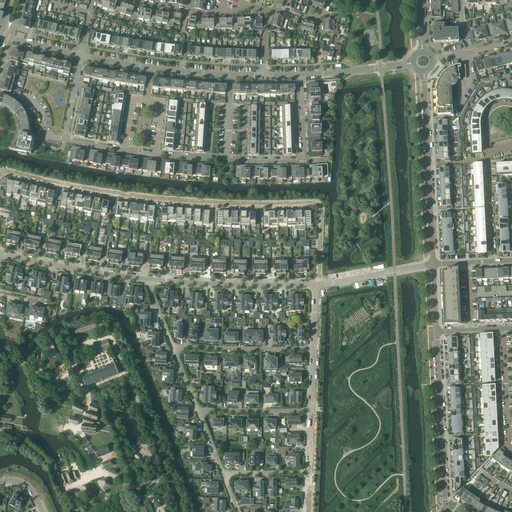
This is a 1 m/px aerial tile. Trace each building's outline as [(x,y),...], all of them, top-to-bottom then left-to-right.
[(104,0),(102,7),(108,9),(110,0),(111,0),(110,0),(104,0)] [(113,13),(116,14),(118,7),(118,8),(115,7),(117,2),(113,1),(111,0),(110,0),(108,9),(114,11),(113,13)] [(320,0),(318,8),(319,8),(319,9),(321,10),(322,9),(324,9),(325,3),(328,4),(329,0),(320,0)] [(298,5),(288,2),(288,3),(287,3),(286,5),(287,6),(286,8),(293,9),(292,12),(299,14),(300,11),(296,10),(298,5)] [(26,6),(26,8),(34,10),(36,11),(37,6),(26,3),(26,5),(26,6)] [(119,12),(125,14),(128,6),(126,5),(122,4),(121,9),(118,8),(118,7),(116,14),(119,15),(119,12)] [(130,19),(134,20),(136,13),(135,13),(135,14),(132,13),(134,8),(130,7),(131,6),(128,6),(125,14),(131,16),(130,19)] [(138,18),(144,19),(146,10),(143,9),(143,10),(139,9),(138,14),(136,14),(136,13),(134,20),(137,20),(138,18)] [(149,23),(152,23),(154,16),(151,16),(152,11),(148,11),(148,10),(146,10),(144,19),(150,20),(149,23)] [(156,21),(162,22),(163,13),(161,13),(157,12),(156,18),(154,17),(154,16),(152,23),(155,24),(156,21)] [(442,12),(431,12),(431,18),(436,18),(436,21),(444,20),(444,17),(442,17),(442,12)] [(167,26),(170,26),(171,19),(171,20),(168,20),(169,15),(166,14),(163,13),(162,22),(168,23),(167,26)] [(274,19),(274,20),(287,23),(288,18),(289,18),(290,15),(283,13),(282,16),(276,14),(275,16),(274,16),(274,18),(274,19)] [(171,19),(170,26),(173,27),(174,23),(180,24),(181,15),(179,14),(179,15),(175,14),(174,21),(171,20),(171,19)] [(325,24),(325,25),(337,26),(338,22),(339,22),(340,17),(330,16),(330,20),(326,19),(325,21),(324,23),(325,24)] [(194,31),(198,32),(198,25),(198,24),(198,25),(195,25),(196,18),(193,17),(190,17),(188,27),(194,28),(194,31)] [(31,21),(23,18),(21,24),(22,24),(23,27),(22,27),(30,29),(30,27),(35,29),(37,22),(31,20),(31,21)] [(256,20),(253,20),(253,23),(253,30),(256,30),(262,30),(262,28),(262,20),(262,18),(259,18),(259,19),(258,19),(256,19),(256,20)] [(217,24),(217,31),(220,31),(220,29),(226,28),(226,19),(223,19),(223,20),(220,20),(220,25),(217,25),(217,24)] [(228,19),(226,19),(226,28),(232,28),(232,31),(235,31),(235,24),(235,25),(232,25),(232,19),(228,19)] [(235,24),(235,31),(244,30),(244,28),(244,19),(241,19),(238,19),(238,24),(235,25),(235,24)] [(246,19),(244,19),(244,28),(250,28),(250,31),(252,30),(253,30),(253,23),(253,24),(250,24),(250,19),(246,19)] [(304,30),(307,31),(310,21),(309,21),(308,20),(306,19),(305,20),(304,20),(302,26),(299,25),(297,32),(303,34),(304,30)] [(500,23),(497,24),(499,35),(502,34),(505,33),(504,31),(507,30),(505,19),(501,20),(500,23)] [(198,25),(198,32),(202,31),(202,29),(208,29),(208,20),(205,20),(202,20),(202,25),(199,26),(199,25),(198,25)] [(210,20),(208,20),(208,29),(214,29),(214,31),(217,31),(217,24),(217,25),(214,25),(214,20),(210,20)] [(287,23),(274,20),(274,21),(273,21),(272,23),(273,25),(272,26),(279,28),(278,31),(285,32),(286,29),(285,29),(287,23)] [(45,31),(47,32),(50,21),(47,21),(45,21),(44,21),(44,22),(42,31),(45,32),(45,31)] [(310,21),(307,31),(310,32),(309,35),(315,37),(316,30),(313,29),(315,23),(314,22),(313,21),(311,21),(310,21)] [(52,34),(58,35),(60,24),(55,23),(52,34)] [(491,23),(487,24),(490,35),(493,34),(494,36),(496,35),(497,36),(499,35),(497,24),(493,25),(491,23)] [(58,35),(63,37),(65,27),(66,25),(60,24),(58,35)] [(458,28),(443,29),(442,28),(444,28),(444,24),(432,24),(432,38),(437,42),(440,42),(459,42),(458,28)] [(483,28),(479,29),(482,40),(485,39),(488,38),(487,36),(490,35),(487,24),(483,25),(483,28)] [(337,26),(325,25),(325,26),(324,27),(324,29),(325,30),(325,31),(330,31),(329,35),(339,35),(339,32),(337,31),(337,26)] [(76,30),(74,39),(77,40),(77,39),(79,39),(81,31),(82,32),(83,28),(76,27),(76,30)] [(482,40),(479,29),(475,30),(474,27),(470,29),(473,40),(473,39),(476,39),(476,41),(479,40),(482,40)] [(326,57),(327,57),(329,47),(323,46),(324,42),(321,41),(319,49),(322,49),(321,56),(322,56),(323,57),(325,57),(326,57)] [(329,47),(327,57),(328,57),(328,58),(330,59),(331,58),(333,58),(333,55),(339,56),(342,46),(335,45),(334,48),(329,47)] [(11,61),(19,64),(19,63),(22,64),(22,63),(23,61),(22,61),(25,53),(24,53),(24,54),(13,50),(10,58),(12,59),(11,61)] [(28,54),(25,53),(22,61),(23,61),(22,63),(28,65),(28,63),(31,53),(28,52),(28,53),(28,54)] [(505,54),(501,55),(503,66),(510,64),(507,55),(505,55),(505,54)] [(497,57),(495,58),(497,67),(498,69),(504,68),(503,66),(501,55),(498,56),(497,56),(497,57)] [(39,57),(36,56),(34,64),(40,66),(42,56),(40,56),(39,57)] [(45,57),(42,56),(40,66),(39,68),(45,69),(46,67),(48,59),(45,58),(45,57)] [(493,57),(489,58),(491,69),(497,67),(495,58),(493,58),(493,57)] [(51,60),(48,59),(46,67),(52,69),(54,59),(51,58),(51,59),(51,60)] [(485,60),(483,61),(485,70),(491,69),(489,58),(486,59),(485,59),(484,59),(485,60)] [(485,70),(483,61),(481,61),(480,60),(481,60),(475,61),(475,62),(478,74),(483,72),(482,71),(485,70)] [(9,64),(8,67),(17,69),(18,66),(19,64),(11,61),(10,61),(11,61),(10,64),(9,64)] [(63,63),(60,62),(58,70),(63,72),(66,62),(63,61),(63,62),(63,63)] [(68,62),(66,62),(63,72),(63,73),(69,75),(69,73),(71,65),(68,64),(68,63),(68,62)] [(438,115),(437,115),(436,115),(451,115),(451,116),(453,116),(453,111),(451,111),(449,85),(451,86),(452,86),(453,85),(454,85),(455,84),(456,83),(457,82),(457,81),(457,80),(466,79),(465,65),(460,65),(458,65),(456,66),(453,66),(451,67),(449,68),(447,69),(445,71),(444,72),(443,73),(442,75),(441,76),(440,78),(441,78),(440,81),(437,80),(436,82),(436,85),(435,88),(436,88),(436,91),(435,91),(435,96),(437,96),(437,99),(435,99),(436,103),(437,103),(437,107),(436,107),(436,111),(437,111),(438,115)] [(84,76),(90,77),(92,68),(86,66),(86,68),(86,67),(84,73),(85,73),(84,76)] [(8,70),(7,73),(16,75),(17,69),(8,67),(7,69),(8,70)] [(5,75),(5,78),(14,81),(16,81),(18,76),(16,75),(7,73),(7,76),(6,76),(5,75)] [(5,81),(4,84),(13,87),(14,81),(5,78),(4,81),(5,81)] [(13,87),(4,84),(3,87),(2,87),(1,90),(11,93),(13,87)] [(310,90),(310,94),(320,93),(320,84),(318,84),(311,84),(311,85),(307,85),(307,90),(310,90)] [(494,92),(492,92),(495,100),(497,100),(499,99),(500,99),(499,90),(496,91),(494,92)] [(487,93),(485,94),(491,103),(492,102),(494,101),(495,100),(492,92),(491,91),(489,92),(487,93)] [(307,98),(308,103),(319,102),(318,98),(320,98),(320,93),(310,94),(310,98),(307,98)] [(481,97),(479,99),(487,106),(488,105),(489,104),(491,103),(485,94),(483,96),(481,97)] [(3,104),(7,105),(11,97),(8,95),(7,96),(5,96),(3,104)] [(7,105),(10,108),(15,101),(14,100),(14,98),(11,97),(7,105)] [(81,101),(80,104),(91,106),(93,106),(94,101),(92,101),(81,98),(81,99),(83,99),(82,101),(81,101)] [(475,105),(476,106),(484,110),(485,109),(486,107),(487,106),(479,99),(477,101),(476,103),(475,105)] [(10,108),(14,110),(20,104),(18,101),(17,102),(15,101),(10,108)] [(310,108),(311,112),(321,111),(321,107),(319,107),(319,102),(308,103),(308,108),(310,108)] [(14,110),(16,114),(23,109),(22,107),(23,106),(20,104),(14,110)] [(474,110),(473,112),(481,115),(482,113),(483,112),(484,110),(476,106),(475,108),(474,110)] [(16,114),(19,117),(27,113),(26,110),(24,110),(23,109),(16,114)] [(79,111),(78,114),(91,117),(92,112),(90,111),(79,109),(80,109),(80,111),(79,111)] [(308,116),(308,121),(319,120),(319,116),(321,116),(321,111),(311,112),(311,116),(308,116)] [(470,116),(469,118),(480,120),(480,118),(481,117),(481,115),(473,112),(471,111),(470,114),(470,116)] [(19,117),(20,121),(28,119),(28,117),(29,116),(27,113),(19,117)] [(78,116),(77,120),(90,122),(91,117),(78,114),(78,115),(79,115),(79,117),(78,116)] [(437,124),(437,127),(448,126),(448,118),(442,118),(442,121),(437,121),(437,122),(438,122),(438,124),(437,124)] [(76,122),(76,125),(87,127),(89,128),(90,122),(77,120),(78,120),(78,122),(76,122)] [(311,126),(311,130),(321,129),(321,125),(319,125),(319,120),(308,121),(308,126),(311,126)] [(309,134),(309,139),(320,138),(320,134),(322,134),(321,129),(311,130),(311,134),(309,134)] [(30,136),(21,134),(20,136),(19,136),(19,138),(18,140),(17,142),(15,144),(14,146),(12,147),(13,150),(19,151),(18,154),(20,154),(21,155),(22,155),(24,155),(25,155),(27,155),(27,153),(31,154),(34,139),(29,138),(30,137),(30,136)] [(312,144),(312,148),(322,147),(322,143),(320,143),(320,138),(309,139),(309,144),(312,144)] [(75,161),(79,161),(81,151),(77,151),(78,148),(73,147),(72,152),(68,151),(67,156),(71,157),(70,158),(75,159),(75,161)] [(322,147),(312,148),(312,152),(309,152),(309,157),(320,157),(320,152),(322,152),(322,147)] [(84,160),(88,161),(90,150),(85,149),(85,152),(81,151),(79,161),(83,162),(84,160)] [(93,164),(97,165),(99,155),(95,154),(95,151),(90,150),(88,161),(93,162),(93,164)] [(102,164),(106,164),(108,153),(103,153),(103,155),(99,155),(97,165),(101,165),(102,164)] [(111,167),(115,168),(117,157),(113,157),(113,154),(108,153),(106,164),(111,165),(111,167)] [(450,153),(438,154),(439,154),(440,156),(438,156),(438,159),(444,159),(444,162),(450,162),(450,153)] [(119,166),(124,167),(126,156),(121,155),(120,158),(117,157),(115,168),(119,168),(119,166)] [(129,170),(133,170),(134,160),(131,160),(131,157),(126,156),(124,167),(129,168),(129,170)] [(138,169),(142,170),(144,159),(139,158),(138,161),(134,160),(133,170),(137,171),(138,169)] [(147,172),(151,173),(152,162),(148,162),(149,159),(144,159),(142,170),(147,170),(147,172)] [(156,171),(160,172),(162,161),(157,160),(156,163),(152,162),(151,173),(155,173),(156,171)] [(165,174),(169,174),(170,164),(166,164),(167,161),(162,161),(160,172),(165,172),(165,174)] [(174,173),(178,173),(179,162),(174,162),(174,165),(170,164),(169,174),(173,175),(174,173)] [(183,176),(187,176),(188,166),(184,166),(185,163),(179,162),(178,173),(183,174),(183,176)] [(192,175),(197,175),(197,164),(192,163),(192,166),(188,166),(187,176),(192,176),(192,175)] [(201,177),(206,177),(206,167),(202,167),(203,164),(197,164),(197,175),(201,175),(201,177)] [(206,167),(206,177),(210,178),(210,176),(215,176),(216,165),(210,165),(210,167),(206,167)] [(314,165),(309,166),(309,177),(314,177),(314,178),(318,178),(318,168),(314,168),(314,165)] [(322,168),(318,168),(318,178),(323,178),(323,176),(328,176),(327,165),(322,165),(322,168)] [(439,171),(439,174),(451,173),(450,165),(444,165),(445,168),(439,168),(439,169),(440,169),(440,171),(439,171)] [(241,179),(246,179),(246,169),(242,169),(242,166),(237,166),(236,177),(241,177),(241,179)] [(250,177),(255,177),(255,166),(250,166),(250,169),(246,169),(246,179),(250,179),(250,177)] [(260,179),(264,179),(264,169),(260,169),(260,166),(255,166),(255,177),(260,177),(260,179)] [(264,169),(264,179),(268,179),(268,178),(273,178),(273,166),(268,166),(268,169),(264,169)] [(278,166),(273,166),(273,178),(278,178),(278,179),(282,179),(282,169),(278,169),(278,166)] [(286,169),(282,169),(282,179),(286,179),(286,177),(291,177),(291,166),(286,166),(286,169)] [(296,166),(291,166),(291,177),(296,177),(296,179),(300,179),(300,169),(296,169),(296,166)] [(304,169),(300,169),(300,179),(305,179),(304,177),(309,177),(309,166),(304,166),(304,169)] [(11,195),(14,181),(14,182),(7,180),(6,180),(6,194),(11,195)] [(20,196),(23,184),(23,183),(23,185),(20,184),(20,183),(15,182),(14,181),(11,195),(12,194),(20,195),(20,196)] [(28,200),(29,200),(32,186),(31,187),(29,186),(29,185),(23,184),(20,196),(21,196),(29,198),(28,200)] [(37,202),(41,188),(40,189),(37,188),(38,187),(32,186),(29,200),(37,202)] [(46,203),(49,190),(49,191),(46,190),(46,189),(41,188),(37,202),(38,202),(38,200),(46,202),(46,203)] [(50,190),(49,190),(46,203),(46,206),(53,207),(54,201),(53,201),(53,199),(54,199),(53,199),(55,192),(55,191),(50,190)] [(65,208),(66,208),(68,193),(68,194),(63,193),(63,192),(62,192),(60,206),(66,207),(65,208)] [(74,209),(75,209),(77,195),(77,196),(74,196),(74,195),(68,194),(68,193),(66,208),(74,209)] [(83,211),(86,196),(85,198),(83,197),(83,196),(77,195),(75,209),(75,207),(84,209),(83,211)] [(92,212),(95,198),(94,199),(91,199),(92,198),(86,197),(86,196),(83,211),(84,211),(92,212)] [(101,214),(104,200),(103,200),(103,201),(100,200),(100,199),(95,198),(92,212),(93,210),(101,212),(101,214)] [(104,200),(101,214),(101,213),(107,214),(109,201),(104,200)] [(452,200),(440,201),(442,201),(442,203),(441,203),(441,207),(446,206),(447,209),(452,209),(452,200)] [(121,216),(130,217),(131,203),(131,205),(128,204),(128,203),(123,203),(123,202),(122,202),(121,216)] [(130,217),(139,218),(140,204),(140,206),(137,205),(137,204),(132,204),(132,203),(131,203),(130,217)] [(147,220),(149,206),(149,207),(146,206),(140,205),(140,204),(139,218),(139,217),(148,218),(147,220)] [(176,223),(177,208),(177,209),(174,209),(174,208),(168,208),(167,222),(167,220),(176,221),(176,223)] [(185,223),(186,209),(186,210),(183,210),(183,209),(177,209),(177,208),(176,223),(185,223)] [(194,222),(195,210),(195,211),(192,211),(192,210),(186,209),(185,223),(185,221),(194,222)] [(203,224),(204,210),(204,212),(201,211),(201,210),(195,210),(194,222),(203,223),(203,224)] [(231,226),(232,226),(232,211),(232,213),(229,212),(223,211),(223,226),(223,225),(231,226)] [(240,226),(241,226),(241,212),(241,213),(238,213),(238,212),(232,212),(232,211),(232,226),(240,226)] [(278,212),(278,226),(279,226),(278,224),(287,224),(287,226),(287,211),(287,213),(284,213),(284,212),(278,212)] [(287,211),(287,226),(288,226),(296,225),(296,226),(296,211),(296,212),(293,212),(287,212),(287,211)] [(296,211),(296,226),(297,226),(297,225),(305,225),(305,211),(305,212),(302,212),(302,211),(296,212),(296,211)] [(305,211),(305,225),(305,228),(313,228),(313,223),(311,223),(311,211),(305,211)] [(441,217),(441,220),(453,219),(452,211),(447,211),(447,214),(441,214),(441,215),(442,215),(442,217),(441,217)] [(241,226),(250,226),(250,212),(250,213),(247,213),(247,212),(241,212),(241,226)] [(269,212),(269,226),(270,226),(278,226),(278,212),(278,213),(275,213),(275,212),(269,212)] [(6,243),(11,245),(14,230),(13,232),(6,230),(6,235),(6,236),(6,237),(5,244),(6,244),(6,243)] [(14,230),(11,245),(16,246),(16,243),(19,243),(18,243),(19,239),(20,239),(20,238),(21,232),(14,230)] [(26,248),(31,249),(34,235),(27,233),(28,233),(27,233),(26,240),(25,240),(26,240),(25,244),(24,244),(24,245),(27,245),(26,248)] [(34,235),(31,249),(36,250),(37,247),(39,248),(39,247),(40,243),(41,238),(34,237),(34,235)] [(47,253),(52,253),(54,239),(53,241),(47,239),(46,244),(46,245),(45,249),(47,249),(46,253),(47,253)] [(54,239),(52,253),(57,254),(57,251),(59,252),(60,247),(62,240),(54,239)] [(67,256),(72,257),(75,243),(68,241),(66,248),(66,253),(65,253),(68,253),(67,256)] [(75,243),(72,257),(77,258),(77,259),(78,255),(80,256),(80,255),(81,251),(82,246),(81,245),(81,246),(75,245),(75,243)] [(88,260),(93,261),(95,246),(95,248),(88,247),(88,246),(87,252),(86,256),(86,257),(88,257),(88,260)] [(95,246),(93,261),(98,262),(98,259),(101,259),(101,254),(102,247),(95,246)] [(454,246),(443,247),(444,247),(444,249),(443,249),(443,252),(449,252),(449,255),(455,254),(454,246)] [(109,263),(114,264),(116,249),(109,248),(108,248),(107,255),(108,255),(107,260),(107,259),(107,260),(109,260),(109,264),(109,263)] [(116,249),(114,264),(119,265),(119,262),(121,262),(122,257),(123,250),(116,249)] [(130,266),(134,267),(136,252),(129,251),(129,250),(128,258),(128,262),(127,262),(127,263),(130,263),(129,266),(130,266)] [(136,252),(134,267),(139,267),(140,264),(142,264),(143,260),(143,253),(136,252)] [(151,268),(155,269),(157,254),(150,253),(149,260),(149,261),(148,265),(150,265),(150,269),(151,269),(151,268)] [(157,254),(155,269),(160,269),(161,266),(163,266),(163,262),(164,255),(157,254)] [(171,270),(176,271),(177,256),(170,255),(171,255),(170,255),(169,262),(169,263),(170,263),(169,267),(171,267),(171,271),(171,270)] [(177,256),(176,271),(181,271),(181,268),(184,268),(184,264),(184,263),(184,258),(177,258),(178,256),(177,256)] [(192,272),(197,272),(198,257),(191,257),(190,264),(190,268),(190,269),(192,269),(192,272)] [(198,257),(197,272),(202,273),(202,269),(205,270),(205,269),(204,269),(205,265),(205,257),(205,258),(198,257)] [(8,272),(6,277),(9,277),(8,282),(13,283),(16,269),(11,267),(10,272),(8,272)] [(442,272),(445,325),(459,324),(459,319),(459,316),(457,309),(458,309),(458,308),(457,302),(458,302),(458,301),(457,294),(458,294),(458,293),(456,287),(457,287),(457,286),(456,279),(457,279),(457,278),(455,272),(458,271),(458,267),(457,267),(457,268),(456,268),(450,268),(450,269),(447,269),(447,271),(442,272)] [(16,269),(13,283),(18,285),(19,280),(22,280),(26,281),(26,277),(23,276),(23,275),(21,274),(22,270),(16,269)] [(31,287),(36,288),(39,273),(34,272),(33,277),(31,277),(30,282),(32,283),(31,287)] [(39,273),(36,288),(42,289),(43,285),(45,285),(46,280),(44,279),(45,274),(39,273)] [(55,292),(60,293),(63,278),(57,277),(56,282),(54,281),(53,287),(55,287),(55,292)] [(63,278),(60,293),(65,294),(66,289),(68,290),(69,284),(67,284),(68,279),(63,278)] [(74,291),(85,292),(87,282),(76,280),(74,291)] [(91,293),(102,295),(103,285),(93,283),(91,293)] [(108,296),(119,297),(120,287),(109,285),(108,296)] [(123,293),(122,304),(125,305),(126,298),(127,298),(129,299),(129,303),(134,304),(136,289),(130,288),(130,293),(127,293),(123,293)] [(136,289),(134,304),(139,305),(140,300),(142,300),(143,295),(140,294),(141,289),(136,289)] [(164,307),(170,308),(171,292),(166,292),(165,297),(163,297),(162,302),(165,302),(164,307)] [(171,292),(170,308),(175,308),(176,303),(178,303),(178,298),(176,298),(176,293),(171,292)] [(189,309),(194,309),(195,294),(190,294),(190,299),(187,298),(187,304),(189,304),(189,309)] [(195,294),(194,309),(200,310),(200,305),(203,305),(203,299),(200,299),(201,294),(195,294)] [(214,310),(220,310),(220,295),(215,295),(214,300),(212,300),(212,305),(214,305),(214,310)] [(220,295),(220,310),(225,311),(225,306),(227,306),(228,300),(225,300),(225,295),(220,295)] [(301,295),(295,296),(296,311),(301,311),(301,306),(303,306),(303,300),(301,300),(301,295)] [(296,311),(295,296),(290,296),(290,301),(288,301),(288,306),(290,306),(290,311),(296,311)] [(19,318),(24,319),(26,309),(26,308),(26,310),(22,310),(22,307),(9,304),(7,312),(11,313),(11,315),(11,316),(12,317),(14,317),(15,316),(16,315),(16,314),(20,315),(19,318)] [(26,309),(24,319),(25,317),(29,318),(30,315),(34,316),(34,317),(34,319),(35,319),(36,320),(37,319),(38,318),(38,317),(43,318),(45,310),(31,307),(31,309),(26,309)] [(138,322),(137,329),(145,330),(145,326),(150,327),(151,314),(141,313),(140,319),(145,319),(144,326),(141,326),(141,323),(138,322)] [(68,331),(70,338),(97,328),(95,321),(68,331)] [(177,324),(177,329),(174,328),(174,334),(176,334),(176,339),(181,339),(182,324),(177,324)] [(195,340),(197,340),(198,327),(190,327),(190,331),(189,331),(189,335),(190,335),(189,340),(191,340),(191,341),(195,341),(195,340)] [(295,337),(295,341),(305,341),(305,329),(298,329),(298,337),(295,337)] [(209,342),(212,342),(212,341),(217,341),(218,331),(205,330),(205,334),(203,334),(203,337),(205,337),(205,341),(210,341),(209,342)] [(226,331),(226,334),(225,334),(225,341),(237,342),(237,334),(233,334),(233,331),(226,331)] [(249,341),(253,341),(253,332),(252,332),(252,331),(245,331),(245,332),(244,332),(244,341),(245,341),(245,342),(249,342),(249,341)] [(253,332),(253,341),(257,341),(257,342),(261,342),(261,341),(262,341),(262,332),(261,332),(261,331),(254,331),(254,332),(253,332)] [(152,346),(157,347),(159,334),(148,333),(148,339),(153,339),(152,346)] [(447,341),(447,344),(459,343),(458,335),(453,335),(453,338),(447,338),(447,339),(448,339),(448,341),(447,341)] [(108,340),(94,346),(97,354),(111,348),(108,340)] [(54,341),(49,343),(55,356),(59,355),(54,341)] [(167,354),(156,353),(155,363),(166,364),(167,354)] [(185,361),(185,364),(186,364),(194,364),(194,367),(198,367),(199,356),(198,356),(193,356),(191,356),(186,356),(186,357),(185,357),(184,361),(185,361)] [(290,356),(290,364),(298,363),(298,366),(302,366),(302,360),(302,356),(290,356)] [(204,366),(217,366),(217,358),(213,357),(209,357),(205,357),(204,366)] [(224,363),(224,365),(224,369),(229,369),(229,367),(237,367),(237,366),(238,360),(235,360),(235,358),(234,358),(232,358),(230,358),(230,360),(224,359),(224,362),(224,363)] [(255,371),(257,371),(257,358),(244,358),(244,369),(255,369),(255,371)] [(265,370),(265,371),(276,371),(276,369),(277,369),(277,359),(265,360),(265,370)] [(118,374),(115,365),(83,378),(86,387),(118,374)] [(167,376),(167,383),(172,384),(173,371),(163,370),(163,376),(167,376)] [(460,376),(449,376),(450,376),(450,379),(449,379),(449,382),(455,382),(455,384),(461,384),(460,376)] [(450,392),(450,395),(461,394),(461,386),(455,386),(455,389),(450,389),(450,390),(451,390),(451,392),(450,392)] [(202,403),(208,403),(209,388),(203,388),(203,393),(201,392),(200,398),(203,398),(202,403)] [(209,388),(208,403),(213,403),(213,399),(216,399),(216,393),(214,393),(214,388),(209,388)] [(182,391),(171,391),(170,401),(181,402),(182,391)] [(239,393),(228,392),(228,402),(232,403),(232,404),(236,404),(236,403),(237,403),(237,397),(239,397),(239,393)] [(245,396),(245,403),(250,403),(253,403),(253,404),(258,404),(258,395),(254,394),(254,392),(246,392),(246,396),(245,396)] [(290,403),(301,403),(301,393),(291,393),(290,403)] [(271,394),(270,394),(269,394),(269,395),(269,396),(264,396),(264,404),(277,404),(277,396),(273,396),(273,395),(272,394),(271,394)] [(89,409),(97,412),(100,405),(92,402),(89,409)] [(74,404),(72,409),(82,413),(84,409),(74,404)] [(177,419),(188,419),(188,409),(178,408),(177,419)] [(87,411),(85,416),(97,421),(98,415),(87,411)] [(266,419),(265,420),(264,420),(264,430),(265,430),(265,431),(269,431),(269,430),(275,430),(275,428),(275,421),(272,421),(272,420),(268,420),(267,419),(266,419)] [(230,420),(229,432),(236,432),(236,429),(241,429),(241,421),(238,421),(238,420),(233,420),(230,420)] [(252,432),(253,432),(254,431),(254,430),(258,430),(258,421),(254,421),(254,420),(251,420),(251,421),(247,421),(247,430),(251,430),(251,431),(252,432)] [(196,428),(186,427),(185,433),(190,433),(190,441),(195,441),(196,428)] [(463,427),(451,427),(451,428),(453,427),(453,430),(452,430),(452,433),(457,433),(458,435),(463,435),(463,427)] [(287,439),(288,446),(291,446),(291,443),(299,443),(299,436),(287,436),(287,439)] [(452,443),(452,445),(464,445),(463,437),(458,437),(458,440),(452,440),(453,440),(453,442),(452,443)] [(485,439),(485,447),(489,447),(489,444),(497,444),(497,438),(485,439)] [(489,447),(485,447),(486,456),(490,456),(498,448),(497,444),(489,444),(489,447)] [(109,445),(94,451),(96,457),(111,452),(109,445)] [(193,447),(193,457),(203,458),(204,447),(193,447)] [(494,460),(496,462),(502,454),(501,453),(502,452),(499,450),(492,458),(494,460)] [(238,454),(234,454),(234,453),(230,453),(230,454),(225,454),(225,455),(225,460),(225,465),(230,465),(230,466),(234,466),(234,465),(238,465),(238,461),(244,461),(244,453),(238,453),(238,454)] [(293,467),(299,468),(299,455),(289,454),(289,460),(293,460),(293,467)] [(498,464),(500,465),(506,457),(505,456),(502,454),(496,462),(498,464)] [(250,456),(250,465),(255,465),(256,466),(257,466),(258,465),(259,465),(259,459),(260,459),(260,456),(254,456),(253,455),(251,455),(251,456),(250,456)] [(266,458),(266,466),(276,466),(276,458),(276,455),(271,455),(271,458),(266,458)] [(503,467),(505,468),(510,460),(508,459),(506,457),(500,465),(503,467)] [(112,460),(100,464),(102,469),(114,465),(112,460)] [(196,471),(201,471),(200,474),(206,474),(206,472),(211,472),(211,466),(206,466),(207,464),(201,463),(201,466),(196,466),(196,471)] [(71,470),(66,472),(70,484),(75,482),(71,470)] [(64,472),(60,474),(65,485),(69,483),(64,472)] [(454,475),(454,478),(460,478),(463,478),(463,481),(466,481),(465,472),(454,472),(454,473),(455,473),(455,475),(454,475)] [(108,478),(100,481),(103,488),(110,485),(108,478)] [(460,478),(454,478),(455,478),(455,480),(454,480),(455,492),(461,486),(460,481),(463,481),(463,478),(460,478)] [(201,483),(202,480),(195,479),(195,483),(201,483),(201,487),(205,487),(205,486),(208,486),(207,494),(218,494),(218,483),(201,483)] [(235,491),(236,491),(236,492),(239,492),(239,491),(244,491),(244,492),(248,492),(248,482),(235,482),(235,491)] [(258,497),(263,497),(263,482),(258,482),(258,487),(255,487),(255,492),(258,492),(258,497)] [(270,492),(270,497),(276,497),(276,482),(270,482),(270,487),(268,487),(268,492),(270,492)] [(89,485),(82,487),(84,494),(91,491),(89,485)] [(461,499),(468,490),(464,486),(458,492),(459,492),(456,495),(457,495),(456,496),(457,496),(461,499)] [(465,502),(466,502),(472,493),(468,490),(461,499),(466,502),(465,502)] [(470,505),(470,506),(477,496),(472,493),(466,502),(470,505)] [(14,508),(20,497),(15,494),(8,505),(9,505),(14,508)] [(475,508),(480,500),(481,498),(477,496),(470,506),(471,505),(475,508)] [(14,508),(19,510),(25,500),(20,497),(14,508)] [(285,504),(284,510),(297,510),(298,500),(292,499),(292,504),(285,504)] [(480,511),(485,503),(480,500),(475,508),(475,509),(475,508),(480,511)] [(214,501),(214,511),(225,511),(225,502),(214,501)] [(486,511),(489,505),(485,503),(480,511),(482,511),(486,511)]
